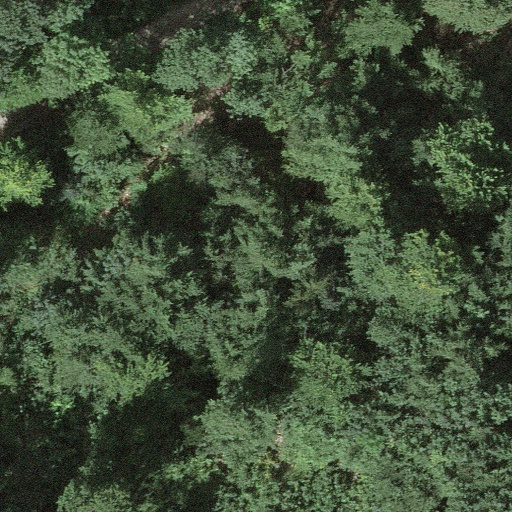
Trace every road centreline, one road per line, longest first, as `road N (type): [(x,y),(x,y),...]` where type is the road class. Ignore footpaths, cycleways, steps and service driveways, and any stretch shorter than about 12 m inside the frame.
road 1 (track): [(233,0),(177,25),(0,142)]
road 2 (track): [(405,432),(299,511)]
